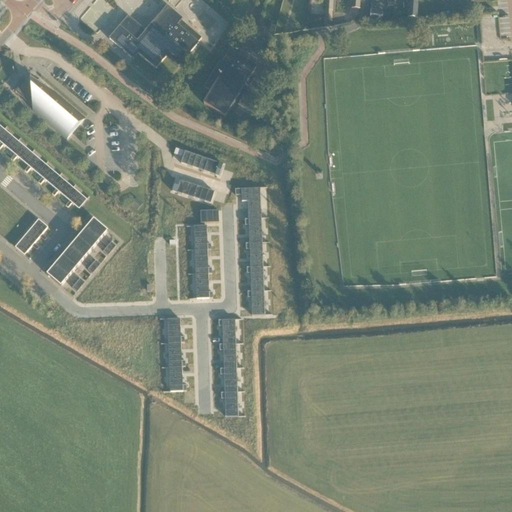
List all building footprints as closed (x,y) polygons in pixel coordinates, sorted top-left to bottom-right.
[(333,0),(324,0),(324,12),(333,13),(333,0)] [(360,0),(351,0),(351,9),(360,10),(360,0)] [(408,0),(408,19),(417,19),(418,0),(408,0)] [(166,7),(145,32),(127,18),(108,40),(132,61),(138,55),(155,70),(165,58),(177,68),(198,44),(201,39),(181,22),(182,20),(166,7)] [(386,17),(394,18),(394,9),(386,8),(386,17)] [(371,10),(370,22),(382,22),(382,16),(383,11),(371,10)] [(208,91),(201,106),(227,119),(256,63),(227,48),(206,89),(208,91)] [(253,77),(240,107),(253,113),(266,83),(253,77)] [(33,113),(66,141),(85,118),(39,79),(31,89),(23,82),(15,92),(35,110),(33,113)] [(4,131),(0,136),(0,143),(1,144),(0,145),(0,150),(3,146),(10,152),(18,143),(4,131)] [(18,143),(10,152),(15,156),(11,160),(11,161),(13,162),(17,158),(24,164),(32,154),(18,143)] [(176,150),(174,155),(182,158),(184,152),(176,150)] [(184,153),(180,164),(215,176),(219,165),(184,153)] [(32,154),(24,164),(28,168),(25,172),(27,174),(31,169),(38,175),(46,166),(32,154)] [(46,166),(38,175),(42,179),(38,184),(41,186),(44,181),(52,187),(59,178),(46,166)] [(59,178),(52,187),(56,191),(52,195),(52,196),(54,197),(58,193),(65,199),(73,189),(59,178)] [(180,182),(176,193),(210,205),(214,193),(180,182)] [(73,189),(65,199),(70,202),(66,207),(68,209),(72,204),(79,210),(87,201),(73,189)] [(241,191),(235,191),(235,197),(242,197),(242,203),(248,203),(248,221),(261,220),(260,190),(241,191)] [(142,205),(137,200),(132,206),(137,211),(142,205)] [(200,224),(219,224),(218,212),(200,212),(200,224)] [(248,221),(245,221),(245,227),(249,227),(249,245),(262,244),(261,220),(248,221)] [(38,221),(31,230),(40,238),(45,242),(47,240),(46,240),(44,238),(42,236),(48,229),(38,221)] [(107,233),(93,221),(86,230),(100,242),(107,233)] [(207,227),(194,227),(194,228),(195,246),(195,252),(207,252),(211,251),(211,245),(207,245),(207,227)] [(31,230),(23,239),(32,247),(37,251),(39,249),(34,245),(40,238),(31,230)] [(100,242),(86,230),(78,239),(92,251),(100,242)] [(23,239),(15,249),(25,257),(29,260),(31,258),(27,254),(32,247),(23,239)] [(84,260),(92,251),(78,239),(70,248),(84,260)] [(112,252),(116,248),(111,244),(107,248),(112,252)] [(249,245),(246,245),(246,251),(250,251),(250,269),(263,268),(262,244),(249,245)] [(84,260),(70,248),(62,257),(76,269),(84,260)] [(112,252),(107,248),(103,253),(108,257),(112,252)] [(207,252),(195,252),(196,270),(196,276),(208,276),(212,275),(212,269),(208,270),(207,252)] [(69,278),(76,269),(62,257),(55,266),(69,278)] [(95,262),(92,266),(96,270),(100,266),(95,262)] [(61,287),(69,278),(55,266),(47,276),(61,288),(61,287)] [(96,270),(92,266),(88,271),(93,275),(96,270)] [(250,269),(247,269),(247,275),(250,275),(251,291),(251,293),(264,292),(263,268),(250,269)] [(208,276),(196,276),(196,294),(197,300),(209,300),(213,300),(213,294),(209,294),(208,276)] [(81,289),(85,284),(80,280),(76,285),(81,289)] [(77,293),(81,289),(76,285),(72,289),(77,293)] [(251,293),(248,293),(248,299),(251,299),(252,317),(265,317),(264,292),(251,293)] [(180,320),(167,321),(168,339),(168,345),(181,344),(185,344),(184,338),(181,338),(180,320)] [(222,322),(218,322),(219,328),(222,328),(223,346),(236,346),(235,321),(222,322)] [(181,344),(168,345),(169,369),(182,368),(186,368),(185,362),(182,363),(181,344)] [(223,346),(219,346),(220,352),(223,352),(224,370),(236,370),(236,346),(223,346)] [(182,368),(169,369),(170,387),(170,393),(183,393),(187,393),(186,387),(183,387),(182,382),(182,368)] [(224,370),(220,370),(220,376),(224,376),(224,380),(225,394),(237,394),(236,370),(224,370)] [(225,394),(221,394),(221,400),(225,400),(226,419),(238,418),(237,394),(225,394)]
